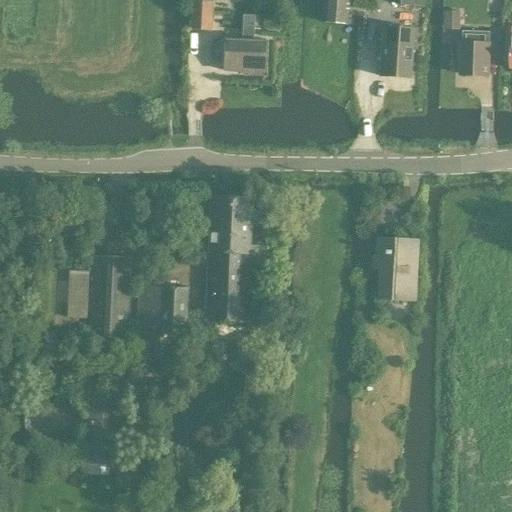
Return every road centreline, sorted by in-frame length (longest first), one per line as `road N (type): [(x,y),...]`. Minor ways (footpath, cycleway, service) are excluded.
road 1 (unclassified): [(511,153),(404,164),(0,160)]
road 2 (track): [(486,511),(493,242),(511,207)]
